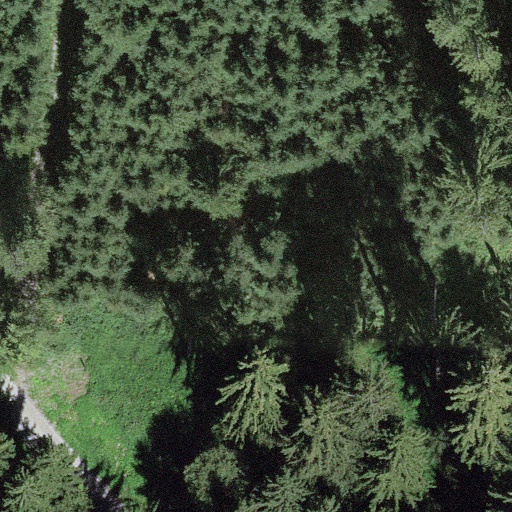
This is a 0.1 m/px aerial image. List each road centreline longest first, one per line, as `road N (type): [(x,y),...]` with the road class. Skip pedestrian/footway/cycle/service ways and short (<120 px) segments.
road 1 (track): [(18,406),(70,0)]
road 2 (track): [(18,406),(110,511)]
